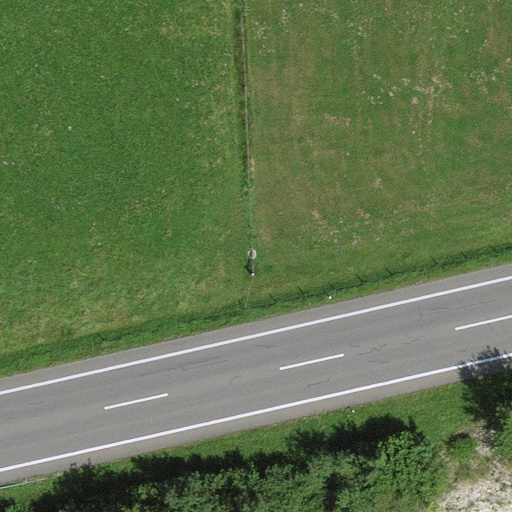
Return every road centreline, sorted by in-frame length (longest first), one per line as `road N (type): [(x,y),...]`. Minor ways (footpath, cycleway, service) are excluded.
road 1 (trunk): [(511,318),(0,432)]
road 2 (track): [(511,228),(0,339)]
